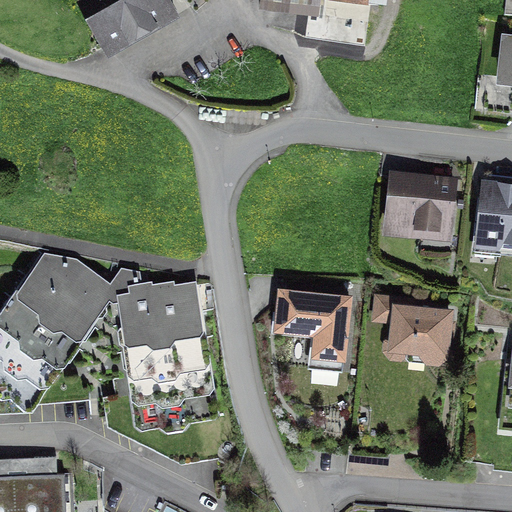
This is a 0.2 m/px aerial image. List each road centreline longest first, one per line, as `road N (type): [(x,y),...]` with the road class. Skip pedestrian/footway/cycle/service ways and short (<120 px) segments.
road 1 (residential): [(235,164),(219,194),(215,231),(250,399),(291,503)]
road 2 (residential): [(235,164),(266,140),(301,131),(511,156)]
road 3 (residential): [(291,503),(353,487),(511,497)]
road 4 (track): [(288,51),(388,55),(397,0)]
